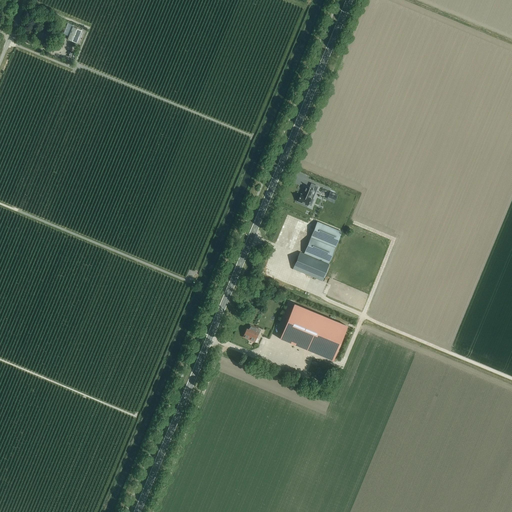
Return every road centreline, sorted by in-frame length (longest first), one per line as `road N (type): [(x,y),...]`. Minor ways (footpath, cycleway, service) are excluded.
road 1 (tertiary): [(138,511),(349,0)]
road 2 (unknown): [(282,255),(294,281),(511,379)]
